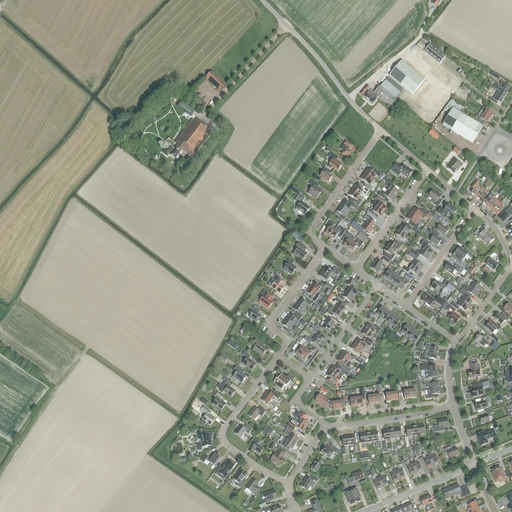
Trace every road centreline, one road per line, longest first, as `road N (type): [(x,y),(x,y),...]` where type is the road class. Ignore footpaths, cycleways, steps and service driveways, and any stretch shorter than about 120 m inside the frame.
road 1 (residential): [(287,486),(221,439),(279,355)]
road 2 (residential): [(325,248),(310,226),(379,129)]
road 3 (residential): [(279,355),(289,340),(268,324),(325,248)]
road 4 (tertiary): [(348,98),(262,0)]
road 5 (residential): [(348,98),(419,37),(430,10)]
road 6 (residential): [(356,269),(427,169)]
